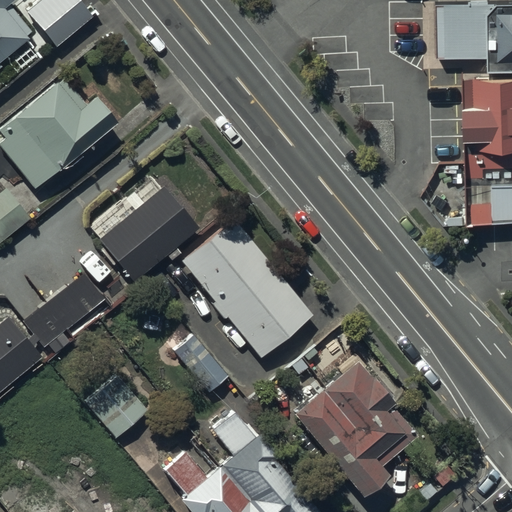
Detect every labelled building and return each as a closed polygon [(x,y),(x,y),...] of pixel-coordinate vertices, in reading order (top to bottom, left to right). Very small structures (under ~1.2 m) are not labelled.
[(0,0),(0,52),(28,31),(3,0),(0,0)] [(511,0),(455,0),(437,0),(438,51),(488,50),(489,66),(511,65),(511,0)] [(511,215),(511,65),(489,66),(462,67),(464,145),(466,218),(511,215)] [(0,132),(1,134),(0,134),(0,148),(30,184),(60,160),(64,165),(80,152),(75,147),(111,117),(90,91),(81,98),(60,73),(53,79),(51,76),(0,117),(0,132)] [(160,181),(94,234),(128,276),(194,223),(160,181)] [(2,184),(0,185),(0,236),(27,215),(2,184)] [(309,310),(231,215),(178,256),(255,354),(309,310)] [(81,267),(23,316),(49,346),(106,296),(81,267)] [(0,315),(0,384),(37,353),(3,313),(0,315)] [(226,371),(195,333),(174,351),(205,388),(226,371)] [(414,433),(352,355),(289,408),(358,490),(384,469),(378,461),(414,433)] [(145,406),(117,374),(86,401),(114,434),(145,406)] [(181,448),(160,465),(181,490),(176,493),(191,511),(315,511),(319,510),(253,430),(251,432),(229,408),(209,425),(229,451),(201,473),(181,448)] [(28,491),(16,476),(0,488),(0,502),(7,511),(63,511),(66,510),(41,480),(28,491)]
